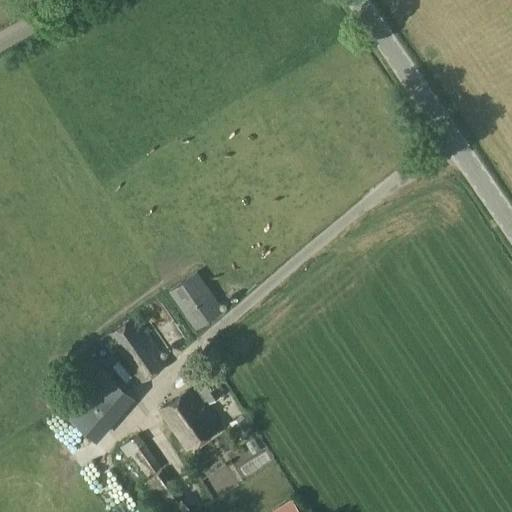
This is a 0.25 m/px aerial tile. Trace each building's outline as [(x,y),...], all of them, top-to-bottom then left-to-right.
[(365,88),(355,65),(339,72),(347,93),(350,92),(364,123),(383,115),(371,86),(365,88)] [(376,156),(352,165),(355,175),(380,167),(376,156)] [(205,325),(232,306),(205,268),(178,288),(205,325)] [(167,365),(135,317),(105,336),(138,385),(167,365)] [(91,358),(74,376),(87,389),(66,413),(97,441),(134,394),(91,358)] [(222,393),(208,373),(192,384),(194,387),(160,409),(187,449),(221,426),(202,401),(207,398),(209,401),(222,393)] [(241,417),(229,425),(237,440),(251,432),(241,417)] [(297,511),(289,500),(272,511),(297,511)]
